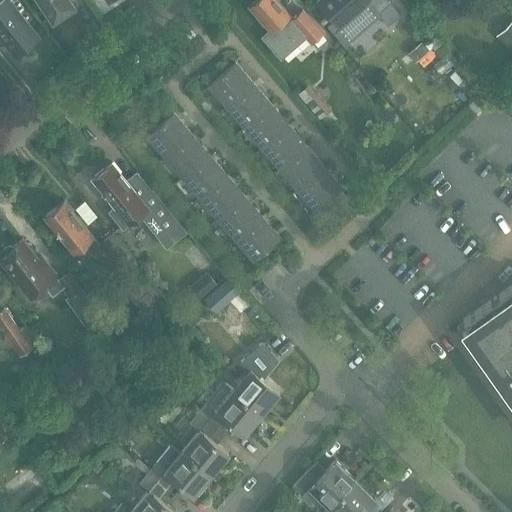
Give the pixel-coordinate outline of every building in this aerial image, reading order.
[(0,43),(8,45),(10,44),(15,50),(36,34),(9,0),(1,0),(0,1),(0,43)] [(71,0),(39,0),(53,19),(75,5),(71,0)] [(325,31),(303,7),(292,17),(289,14),(290,13),(277,0),(253,0),(247,5),(269,29),(261,36),(282,59),(306,37),(312,43),(325,31)] [(316,0),(316,1),(337,25),(359,6),(365,13),(373,6),(376,11),(388,1),(387,0),(316,0)] [(511,20),(496,35),(511,52),(511,20)] [(422,41),(409,52),(417,63),(431,52),(422,41)] [(208,84),(226,105),(253,83),(235,61),(208,84)] [(253,83),(226,105),(243,126),(270,104),(253,83)] [(331,109),(309,84),(298,94),(320,119),(331,109)] [(243,126),(261,147),(287,124),(270,104),(243,126)] [(145,135),(163,157),(190,133),(172,112),(145,135)] [(384,112),(384,124),(394,124),(394,112),(384,112)] [(287,124),(261,147),(278,167),(305,145),(287,124)] [(190,133),(163,157),(181,177),(208,154),(190,133)] [(278,167),(295,188),(322,166),(305,145),(278,167)] [(181,177),(198,198),(225,175),(208,154),(181,177)] [(186,231),(152,188),(141,198),(112,162),(93,177),(116,206),(110,211),(123,227),(140,214),(143,217),(158,234),(167,246),(186,231)] [(313,210),(340,187),(322,166),(295,188),(313,210)] [(225,175),(198,198),(216,219),(243,196),(225,175)] [(216,219),(233,240),(261,216),(243,196),(216,219)] [(65,200),(45,215),(69,245),(76,254),(87,245),(91,250),(100,244),(93,235),(65,200)] [(279,238),(273,232),(261,216),(233,240),(251,261),(279,238)] [(0,262),(28,297),(45,284),(51,294),(61,287),(68,296),(65,298),(89,332),(104,321),(81,288),(80,288),(68,271),(58,278),(56,275),(57,274),(40,254),(37,257),(22,238),(11,247),(5,246),(0,250),(0,262)] [(209,273),(189,290),(198,300),(217,283),(209,273)] [(228,278),(204,299),(215,311),(239,290),(228,278)] [(157,298),(141,281),(128,293),(144,310),(157,298)] [(511,284),(463,320),(475,337),(469,341),(489,369),(495,365),(511,389),(511,284)] [(0,324),(7,334),(21,354),(31,347),(17,327),(3,307),(0,309),(0,324)] [(189,308),(182,315),(192,325),(199,318),(189,308)] [(247,369),(232,388),(231,389),(260,413),(278,392),(260,378),(276,360),(261,343),(240,361),(247,369)] [(223,381),(198,411),(225,434),(232,425),(243,434),(260,413),(231,389),(232,388),(223,381)] [(198,429),(182,449),(210,473),(228,452),(217,443),(225,434),(198,411),(189,422),(198,429)] [(95,428),(97,427),(87,416),(77,425),(91,439),(98,432),(95,428)] [(192,495),(210,473),(182,449),(179,452),(170,444),(148,472),(169,490),(176,482),(192,495)] [(318,460),(293,485),(310,502),(318,495),(329,506),(354,480),(334,460),(326,469),(318,460)] [(147,490),(131,510),(134,511),(176,511),(161,500),(169,490),(148,472),(138,483),(147,490)] [(369,511),(365,508),(373,500),(354,480),(329,506),(334,511),(369,511)]
